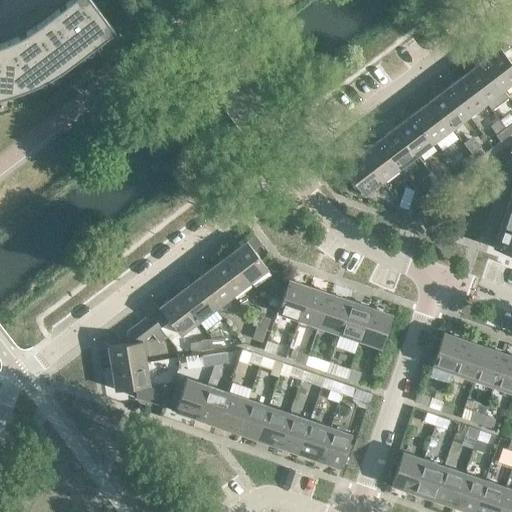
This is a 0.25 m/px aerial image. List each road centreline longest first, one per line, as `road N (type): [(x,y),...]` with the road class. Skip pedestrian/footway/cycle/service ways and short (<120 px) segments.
road 1 (residential): [(0,425),(20,370),(299,174)]
road 2 (unknown): [(20,370),(15,343),(37,302),(224,162),(257,159),(299,174)]
road 3 (residential): [(299,174),(511,10)]
road 4 (residential): [(353,511),(432,272)]
road 5 (residential): [(299,174),(174,0)]
road 6 (residential): [(432,272),(365,244),(299,174)]
